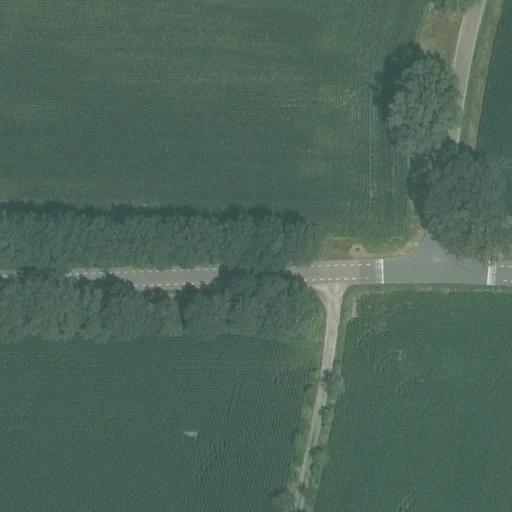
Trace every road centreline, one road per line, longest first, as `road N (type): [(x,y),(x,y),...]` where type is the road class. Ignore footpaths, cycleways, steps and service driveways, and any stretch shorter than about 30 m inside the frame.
road 1 (tertiary): [(0,284),(437,270)]
road 2 (unclassified): [(437,270),(450,140),(481,0)]
